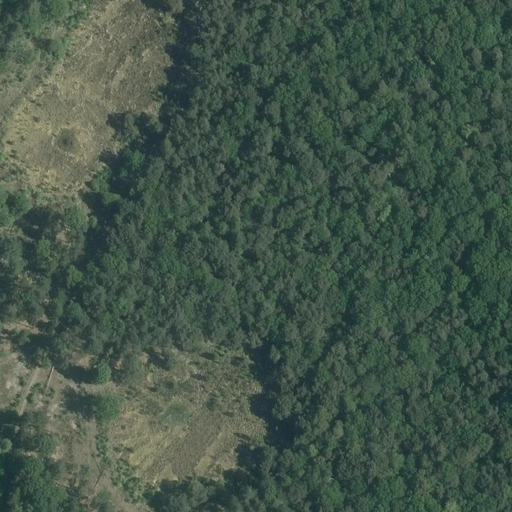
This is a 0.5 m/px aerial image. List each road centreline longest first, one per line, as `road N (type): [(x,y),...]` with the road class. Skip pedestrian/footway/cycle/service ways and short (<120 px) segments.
road 1 (track): [(198,0),(197,87),(73,297)]
road 2 (track): [(73,297),(22,408),(2,511)]
